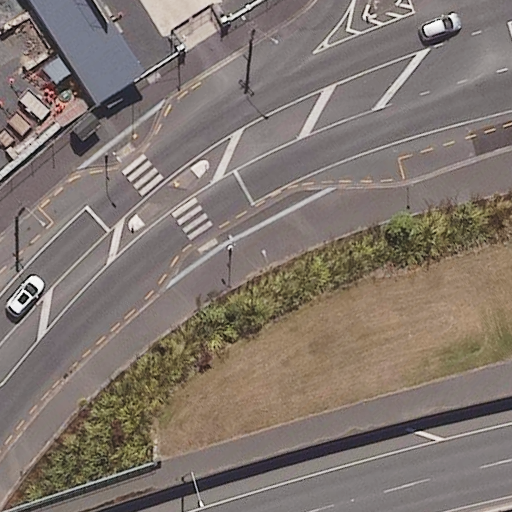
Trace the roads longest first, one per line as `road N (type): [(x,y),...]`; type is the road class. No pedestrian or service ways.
road 1 (secondary): [(0,357),(164,194),(229,150),(312,106),(486,47)]
road 2 (motorway): [(293,511),(511,456)]
